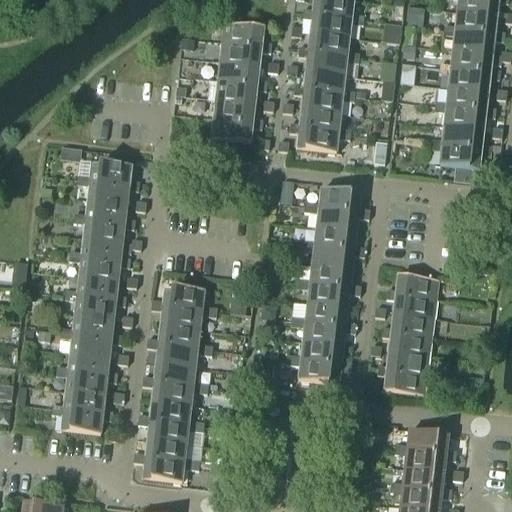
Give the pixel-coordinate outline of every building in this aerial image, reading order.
[(302,23),(312,24),(312,19),(363,25),(364,20),(352,19),(354,4),(316,0),(314,0),(313,14),(304,13),(302,23)] [(459,2),(457,16),(497,21),(499,7),(499,2),(481,0),(447,0),(447,1),(459,2)] [(444,29),(444,34),(495,40),(494,45),(504,46),(505,36),(495,35),(497,21),(457,16),(456,31),(444,29)] [(363,25),(312,19),(312,24),(310,38),(349,43),(351,28),(363,30),(363,25)] [(224,27),(222,47),(262,52),(261,57),(270,58),(271,48),(262,47),(264,32),(224,27)] [(291,41),(301,42),(302,32),(292,31),(291,41)] [(455,40),(453,55),(492,59),(493,58),(494,45),(495,40),(444,34),(443,39),(455,40)] [(298,61),(308,62),(308,57),(359,63),(359,58),(348,57),(349,43),(310,38),(309,52),(299,51),(298,61)] [(222,47),(220,66),(259,71),(261,57),(262,52),(222,47)] [(440,68),(439,72),(490,78),(490,83),(499,84),(500,75),(491,74),(491,68),(501,70),(501,65),(501,60),(493,58),(492,59),(453,55),(451,69),(440,68)] [(501,65),(510,66),(511,56),(502,55),(501,60),(501,65)] [(308,62),(306,76),(345,81),(347,67),(358,68),(359,63),(308,57),(308,62)] [(220,66),(218,85),(257,90),(257,95),(266,96),(267,86),(258,85),(259,71),(220,66)] [(268,77),(277,78),(278,68),(269,67),(268,77)] [(287,79),(296,80),(297,70),(288,69),(287,79)] [(450,79),(449,93),(488,97),(490,83),(490,78),(439,72),(439,77),(450,79)] [(294,99),(303,100),(304,95),(355,101),(355,96),(344,95),(345,81),(306,76),(304,90),(295,89),(294,99)] [(218,85),(216,104),(255,109),(257,95),(257,90),(218,85)] [(435,106),(435,111),(486,117),(485,121),(495,122),(496,113),(487,112),(488,97),(449,93),(447,107),(435,106)] [(496,103),(506,104),(507,95),(497,94),(496,103)] [(303,100),(302,114),(341,119),(342,105),(354,106),(355,101),(304,95),(303,100)] [(216,104),(213,123),(253,128),(252,133),(262,134),(263,124),(254,123),(255,109),(216,104)] [(263,115),(273,116),(274,106),(264,105),(263,115)] [(282,117),(292,118),(293,108),(283,107),(282,117)] [(446,117),(444,131),(484,136),(485,121),(486,117),(435,111),(434,115),(446,117)] [(290,137),(299,138),(300,133),(350,139),(351,134),(339,133),(341,119),(302,114),(300,128),(291,127),(290,137)] [(253,128),(213,123),(211,143),(251,148),(252,133),(253,128)] [(431,144),(430,149),(482,155),(481,159),(490,161),(492,151),(482,150),(484,136),(444,131),(443,145),(431,144)] [(492,141),(502,143),(503,133),(493,132),(492,141)] [(300,133),(299,138),(298,153),(336,158),(338,143),(350,144),(350,139),(300,133)] [(259,153),(269,154),(270,144),(260,143),(259,153)] [(278,155),(288,156),(289,147),(279,145),(278,155)] [(482,155),(430,149),(430,154),(441,155),(440,170),(479,175),(481,159),(482,155)] [(79,179),(78,184),(129,190),(129,195),(138,196),(139,186),(130,185),(132,170),(92,166),(90,181),(79,179)] [(487,180),(497,181),(498,171),(489,170),(487,180)] [(89,190),(88,205),(127,209),(129,195),(129,190),(78,184),(78,189),(89,190)] [(304,216),(318,218),(319,213),(359,217),(359,213),(361,197),(321,193),(320,208),(305,206),(304,216)] [(74,218),(74,223),(125,228),(124,233),(134,234),(135,225),(125,223),(127,209),(88,205),(86,219),(74,218)] [(135,215),(145,216),(146,207),(136,206),(135,215)] [(318,218),(317,232),(356,237),(358,222),(369,224),(370,214),(359,213),(359,217),(319,213),(318,218)] [(85,229),(83,243),(123,248),(123,247),(124,233),(125,228),(74,223),(73,227),(85,229)] [(299,254),(314,256),(315,251),(354,256),(355,251),(356,237),(317,232),(315,246),(301,244),(299,254)] [(70,256),(69,261),(120,267),(120,272),(129,273),(130,263),(121,262),(122,257),(131,258),(131,254),(131,248),(123,247),(123,248),(83,243),(81,257),(70,256)] [(131,254),(141,255),(142,245),(132,244),(131,248),(131,254)] [(314,256),(312,270),(352,275),(354,260),(364,262),(365,252),(355,251),(354,256),(315,251),(314,256)] [(80,267),(79,281),(118,286),(120,272),(120,267),(69,261),(69,265),(80,267)] [(24,293),(27,270),(27,268),(14,266),(14,269),(11,292),(24,293)] [(295,292),(309,294),(310,289),(350,294),(350,289),(352,275),(312,270),(311,284),(296,283),(295,292)] [(386,303),(395,304),(396,299),(435,304),(438,284),(398,279),(396,294),(387,293),(386,303)] [(65,294),(65,299),(116,305),(115,310),(125,311),(126,301),(117,300),(118,286),(79,281),(77,295),(65,294)] [(126,292),(136,293),(137,283),(128,282),(126,292)] [(309,294),(308,308),(347,313),(349,299),(360,300),(361,290),(350,289),(350,294),(310,289),(309,294)] [(151,314),(162,316),(162,311),(202,315),(203,310),(205,295),(165,291),(163,306),(152,304),(151,314)] [(76,305),(74,320),(114,325),(115,310),(116,305),(65,299),(64,304),(76,305)] [(395,304),(394,318),(433,323),(435,304),(396,299),(395,304)] [(290,331),(305,332),(306,327),(345,332),(346,327),(347,313),(308,308),(306,322),(292,321),(290,331)] [(162,316),(160,330),(200,334),(202,320),(216,322),(217,312),(203,310),(202,315),(162,311),(162,316)] [(375,321),(384,322),(386,312),(376,311),(375,321)] [(381,341),(391,342),(391,337),(431,342),(433,323),(394,318),(392,332),(383,331),(381,341)] [(61,333),(60,337),(112,343),(111,348),(120,349),(122,340),(112,339),(114,325),(74,320),(73,334),(61,333)] [(122,330),(132,331),(133,322),(123,321),(122,330)] [(305,332),(303,346),(343,351),(345,337),(355,338),(356,328),(346,327),(345,332),(306,327),(305,332)] [(146,352),(157,354),(158,349),(198,353),(198,349),(200,334),(160,330),(159,344),(147,343),(146,352)] [(71,344),(70,358),(109,363),(111,348),(112,343),(60,337),(60,342),(71,344)] [(391,342),(389,356),(429,361),(431,342),(391,337),(391,342)] [(286,369),(301,370),(301,366),(341,370),(341,365),(343,351),(303,346),(298,346),(297,351),(292,351),(291,359),(287,359),(286,369)] [(157,354),(156,368),(196,372),(197,358),(212,360),(213,350),(198,349),(198,353),(158,349),(157,354)] [(370,359),(380,360),(381,350),(371,349),(370,359)] [(377,379),(386,380),(387,375),(426,380),(429,361),(389,356),(388,371),(378,369),(377,379)] [(57,371),(56,376),(107,382),(107,387),(116,388),(117,378),(108,377),(109,363),(70,358),(68,372),(57,371)] [(117,368),(127,370),(128,360),(119,359),(117,368)] [(301,366),(301,370),(299,385),(338,390),(340,375),(351,376),(352,366),(341,365),(341,370),(301,366)] [(142,391),(153,392),(154,387),(193,392),(194,387),(196,372),(156,368),(154,382),(143,381),(142,391)] [(387,375),(386,380),(385,395),(424,400),(426,380),(387,375)] [(67,382),(65,396),(105,401),(107,387),(107,382),(56,376),(55,380),(67,382)] [(366,393),(376,394),(377,385),(367,383),(366,393)] [(153,392),(151,406),(191,411),(193,396),(207,398),(208,388),(194,387),(193,392),(154,387),(153,392)] [(0,405),(11,407),(13,393),(0,391),(0,405)] [(52,409),(52,414),(103,420),(102,425),(112,426),(113,416),(103,415),(105,401),(65,396),(64,410),(52,409)] [(113,407),(123,408),(124,398),(114,397),(113,407)] [(138,429),(149,430),(149,425),(189,430),(189,425),(191,411),(151,406),(150,420),(139,419),(138,429)] [(103,420),(52,414),(51,419),(63,420),(61,435),(100,440),(102,425),(103,420)] [(149,430),(147,444),(187,449),(188,435),(203,436),(204,426),(189,425),(189,430),(149,425),(149,430)] [(109,445),(118,446),(120,436),(110,435),(109,445)] [(395,448),(395,453),(446,459),(446,464),(455,465),(456,455),(447,454),(449,439),(409,435),(407,450),(395,448)] [(133,467),(144,468),(145,463),(184,468),(185,463),(187,449),(147,444),(145,458),(134,457),(133,467)] [(406,459),(405,474),(444,478),(446,464),(446,459),(395,453),(394,458),(406,459)] [(145,463),(144,468),(143,483),(182,488),(184,473),(198,474),(200,465),(185,463),(184,468),(145,463)] [(391,486),(390,491),(442,497),(441,502),(451,503),(452,493),(442,492),(444,478),(405,474),(403,488),(391,486)] [(452,484),(462,485),(463,475),(453,474),(452,484)] [(402,498),(400,511),(401,511),(440,511),(441,502),(442,497),(390,491),(390,496),(402,498)]
